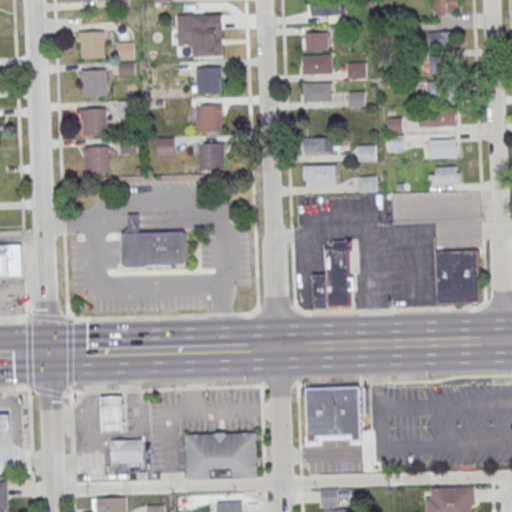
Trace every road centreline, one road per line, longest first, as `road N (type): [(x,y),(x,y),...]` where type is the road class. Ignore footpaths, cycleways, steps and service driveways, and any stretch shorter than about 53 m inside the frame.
road 1 (residential): [(281,511),(261,0)]
road 2 (tertiary): [(47,353),(31,0)]
road 3 (residential): [(504,339),(489,0)]
road 4 (primary): [(511,338),(276,347)]
road 5 (tertiary): [(51,511),(47,353)]
road 6 (primary): [(254,348),(128,351)]
